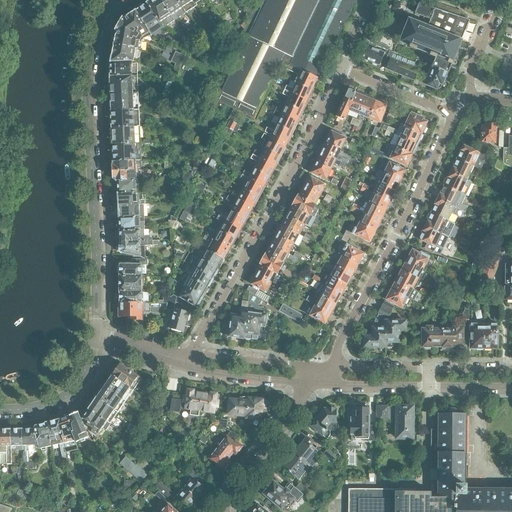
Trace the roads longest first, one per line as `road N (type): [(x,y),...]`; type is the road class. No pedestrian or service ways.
road 1 (residential): [(96,334),(86,81),(96,17),(110,0)]
road 2 (residential): [(341,69),(273,215),(188,361)]
road 3 (residential): [(451,108),(334,365)]
road 4 (residential): [(218,510),(310,385)]
road 5 (residential): [(334,365),(194,362)]
road 6 (residential): [(96,334),(67,395),(0,409)]
road 7 (residential): [(194,362),(217,376),(310,385)]
